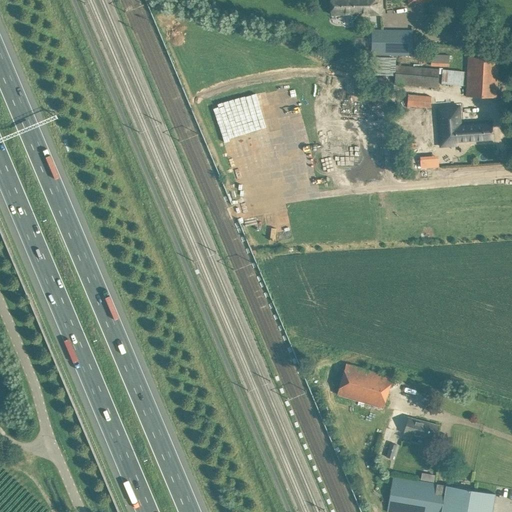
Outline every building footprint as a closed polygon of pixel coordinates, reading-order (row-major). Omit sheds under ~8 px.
[(381,14),(380,0),(330,0),(331,14),(353,13),(353,15),(381,14)] [(378,30),(378,37),(385,37),(384,54),(411,55),(411,39),(405,39),(405,37),(385,37),(385,30),(378,30)] [(449,55),(431,54),(431,64),(449,65),(449,55)] [(466,96),(496,98),(498,58),(468,56),(466,96)] [(437,87),(439,69),(396,65),(395,83),(437,87)] [(442,69),(441,83),(463,85),(464,71),(442,69)] [(430,107),(431,96),(408,94),(407,105),(430,107)] [(438,108),(440,146),(455,145),(455,141),(493,138),(492,123),(460,125),(459,106),(438,108)] [(392,377),(346,363),(337,394),(383,407),(392,377)] [(439,425),(408,417),(404,433),(435,441),(439,425)] [(397,444),(390,443),(386,457),(392,459),(397,444)] [(393,476),(387,511),(388,511),(491,511),(495,493),(441,484),(440,490),(434,489),(435,483),(393,476)]
